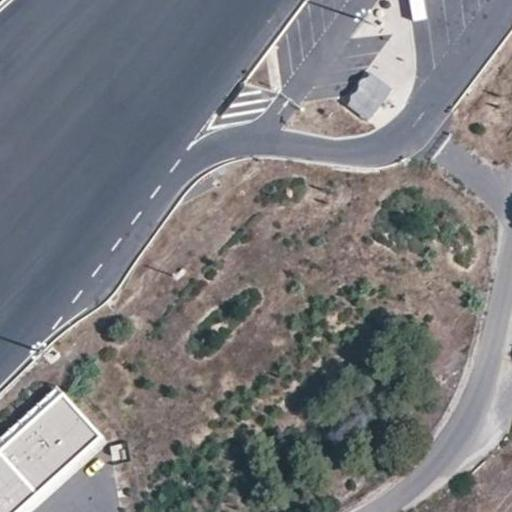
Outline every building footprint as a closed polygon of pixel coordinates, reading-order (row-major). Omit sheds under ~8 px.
[(368,80),(387,95),(393,88),(373,73),(368,80)] [(387,95),(368,80),(354,99),(373,114),(387,95)] [(373,114),(354,99),(349,105),(368,120),(373,114)] [(0,437),(0,451),(75,384),(69,376),(0,437)] [(0,511),(18,511),(114,427),(75,384),(0,451),(0,511)]
